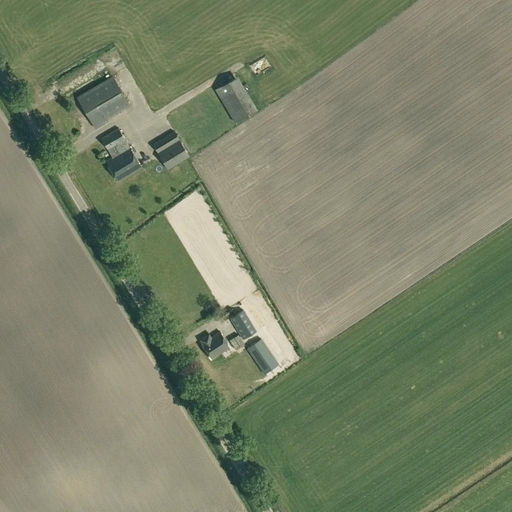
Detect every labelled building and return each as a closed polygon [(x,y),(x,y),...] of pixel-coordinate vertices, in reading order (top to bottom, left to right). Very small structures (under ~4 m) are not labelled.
[(98,62),(88,68),(93,76),(102,70),(98,62)] [(214,89),(234,123),(257,109),(237,75),(214,89)] [(77,97),(95,128),(108,121),(106,119),(130,105),(113,76),(77,97)] [(106,161),(117,180),(141,166),(119,128),(101,138),(113,157),(106,161)] [(152,144),(167,169),(189,156),(173,131),(152,144)] [(229,318),(242,339),(255,331),(243,310),(229,318)] [(201,343),(211,359),(230,347),(220,332),(211,337),(209,334),(200,339),(202,343),(201,343)] [(246,348),(263,374),(278,364),(260,338),(246,348)]
